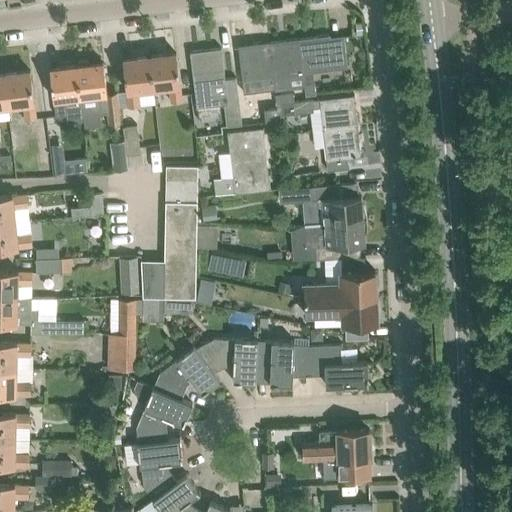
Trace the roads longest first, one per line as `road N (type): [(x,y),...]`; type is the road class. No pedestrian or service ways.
road 1 (secondary): [(464,511),(430,17)]
road 2 (residential): [(414,407),(398,123),(384,16),(373,0)]
road 3 (residential): [(186,0),(0,22)]
road 4 (residential): [(248,419),(414,407)]
road 5 (residential): [(248,419),(249,468),(229,468),(216,454),(214,435),(225,422)]
